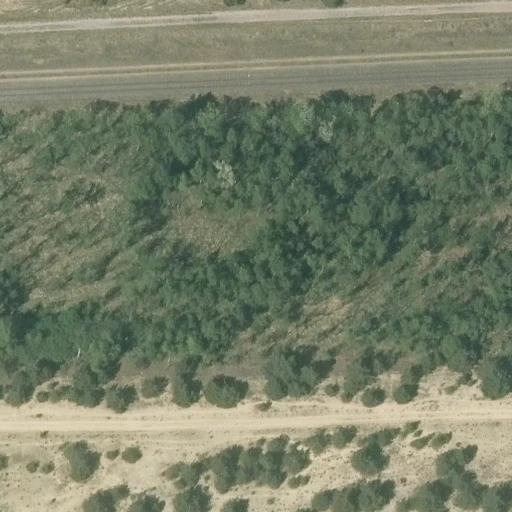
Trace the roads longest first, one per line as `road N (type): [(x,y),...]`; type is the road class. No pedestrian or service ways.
road 1 (track): [(0,30),(511,6)]
road 2 (track): [(0,430),(511,417)]
